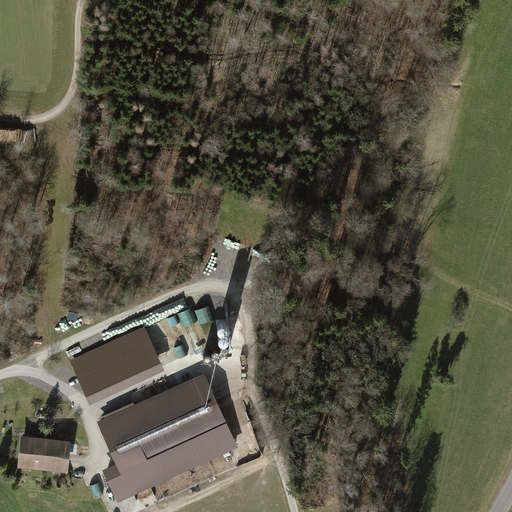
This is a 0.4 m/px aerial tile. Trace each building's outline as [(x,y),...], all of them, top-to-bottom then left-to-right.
[(223,308),(224,340),(242,339),(241,308),(223,308)] [(148,325),(72,360),(92,403),(168,368),(148,325)] [(209,372),(102,421),(121,463),(108,469),(122,501),(243,445),(209,372)] [(42,440),(18,438),(15,468),(39,470),(42,440)] [(67,442),(42,440),(39,470),(64,472),(67,442)]
